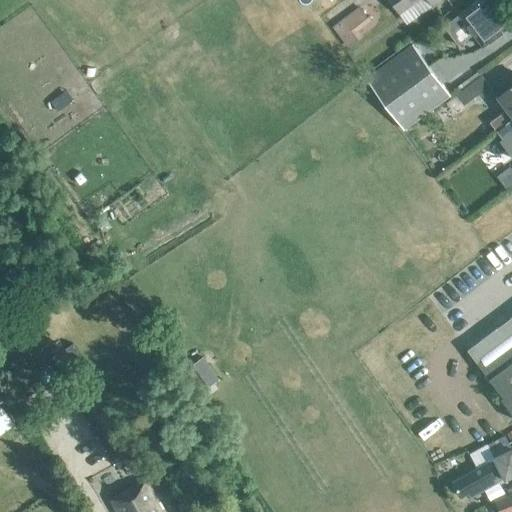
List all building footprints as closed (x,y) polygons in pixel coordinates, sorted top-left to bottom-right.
[(439,0),(391,0),(400,13),(417,0),(428,0),(432,5),(439,0)] [(510,26),(489,0),(478,0),(458,16),(459,16),(443,28),(458,47),(473,35),(483,48),(510,26)] [(359,7),(332,27),(347,47),(362,37),(357,30),(369,21),(359,7)] [(413,44),(366,78),(404,128),(450,94),(413,44)] [(457,94),(465,104),(490,85),(483,75),(457,94)] [(507,109),(490,122),(496,130),(511,118),(511,86),(498,97),(507,109)] [(511,118),(496,130),(502,138),(499,141),(511,158),(511,118)] [(511,315),(510,317),(467,350),(501,396),(500,397),(511,414),(511,315)] [(183,371),(199,392),(217,380),(202,357),(183,371)] [(0,408),(0,432),(12,423),(0,408)] [(467,494),(469,498),(497,482),(497,481),(503,478),(504,481),(511,476),(511,448),(508,442),(509,441),(505,433),(491,441),(495,448),(493,449),(496,455),(494,456),(488,445),(485,447),(486,448),(483,450),(482,447),(474,452),(482,466),(452,482),(460,498),(467,494)] [(115,511),(163,511),(144,479),(108,499),(115,511)] [(499,511),(511,511),(511,490),(494,500),(499,511)]
